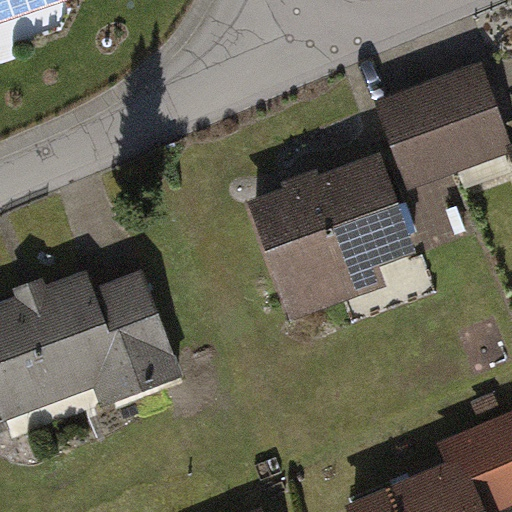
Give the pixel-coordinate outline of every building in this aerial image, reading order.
[(0,0),(0,24),(73,0),(0,0)] [(397,197),(503,159),(500,152),(470,67),(364,105),(397,197)] [(511,148),(500,152),(503,159),(511,185),(511,148)] [(240,211),(284,323),(418,271),(374,159),(240,211)] [(81,271),(0,299),(0,420),(90,389),(97,408),(175,380),(135,267),(86,284),(81,271)] [(351,506),(353,511),(503,511),(511,508),(511,415),(441,445),(450,465),(351,506)]
